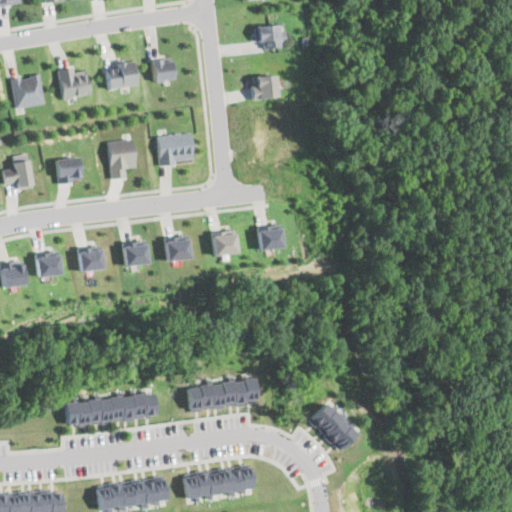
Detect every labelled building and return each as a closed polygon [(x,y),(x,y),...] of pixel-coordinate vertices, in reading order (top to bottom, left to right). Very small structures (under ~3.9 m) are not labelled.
[(256,47),(284,45),(283,23),(255,25),(256,47)] [(151,58),(153,80),(173,78),(171,56),(151,58)] [(105,63),(109,88),(136,83),(132,59),(105,63)] [(58,70),(63,97),(90,92),(85,65),(58,70)] [(43,103),(40,74),(11,77),(14,106),(43,103)] [(249,74),(249,96),(275,96),(275,74),(249,74)] [(155,135),(159,164),(173,163),(173,160),(191,157),(187,131),(155,135)] [(128,139),(108,143),(114,176),(121,175),(120,168),(133,165),(128,139)] [(2,172),(4,185),(17,183),(18,188),(32,186),(25,152),(8,154),(11,170),(2,172)] [(78,157),(54,159),(57,182),(80,180),(78,157)] [(281,246),(279,223),(255,225),(258,248),(281,246)] [(211,254),(235,252),(233,229),(210,230),(211,254)] [(164,236),(165,259),(188,258),(187,234),(164,236)] [(123,265),(147,263),(145,239),(121,241),(123,265)] [(101,268),(100,244),(76,246),(78,270),(101,268)] [(36,275),(59,273),(57,250),(34,252),(36,275)] [(0,262),(0,281),(1,287),(24,283),(20,259),(0,262)] [(252,377),(254,400),(187,409),(186,386),(252,377)] [(155,415),(152,391),(63,401),(66,425),(155,415)] [(306,417),(335,449),(354,432),(322,401),(306,417)] [(248,468),(186,476),(189,494),(250,487),(248,468)] [(166,500),(164,477),(97,483),(99,506),(166,500)] [(0,492),(0,511),(62,511),(62,490),(0,492)]
